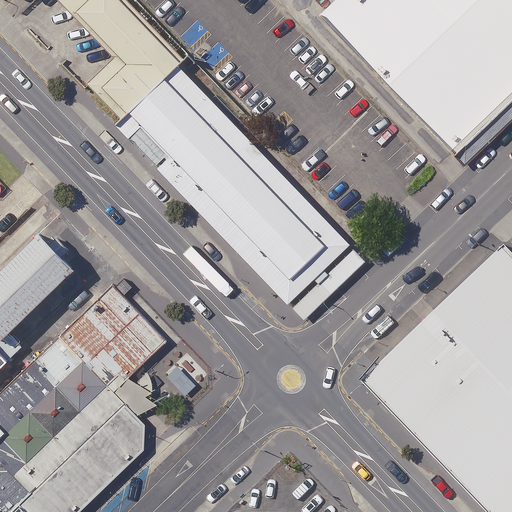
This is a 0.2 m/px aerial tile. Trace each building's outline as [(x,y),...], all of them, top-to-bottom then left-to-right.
[(167,68),(102,0),(63,0),(45,17),(99,73),(76,94),(106,126),(164,71),(167,68)] [(340,0),(306,32),(430,164),(511,87),(511,5),(507,0),(340,0)] [(164,71),(106,126),(278,308),(335,254),(164,71)] [(0,371),(24,348),(12,336),(75,275),(61,261),(69,253),(56,241),(48,248),(37,237),(0,273),(0,371)] [(511,288),(482,256),(413,320),(511,425),(511,288)] [(81,511),(144,452),(144,436),(144,424),(138,417),(115,394),(128,380),(159,350),(167,342),(113,283),(0,391),(0,511),(14,511),(18,509),(21,511),(81,511)] [(511,511),(511,425),(413,320),(340,389),(456,511),(511,511)] [(115,394),(138,417),(157,408),(145,399),(152,395),(128,380),(115,394)]
